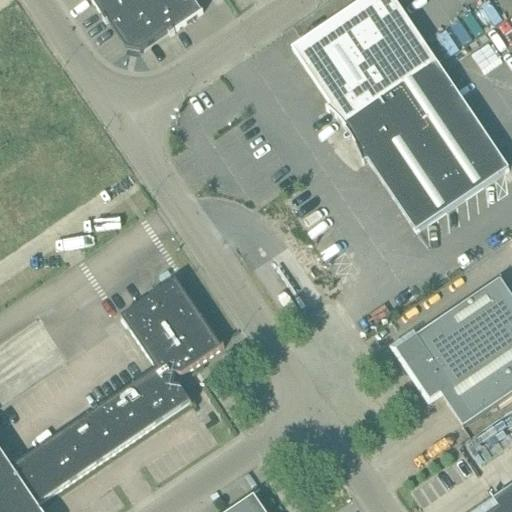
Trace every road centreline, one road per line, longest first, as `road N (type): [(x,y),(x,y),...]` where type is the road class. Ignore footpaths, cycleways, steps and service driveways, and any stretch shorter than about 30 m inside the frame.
road 1 (unclassified): [(312,414),(120,119)]
road 2 (unknown): [(312,414),(348,368),(511,234)]
road 3 (unclassified): [(296,0),(120,119)]
road 4 (unclassified): [(166,511),(312,414)]
road 5 (unclassified): [(120,119),(40,0)]
